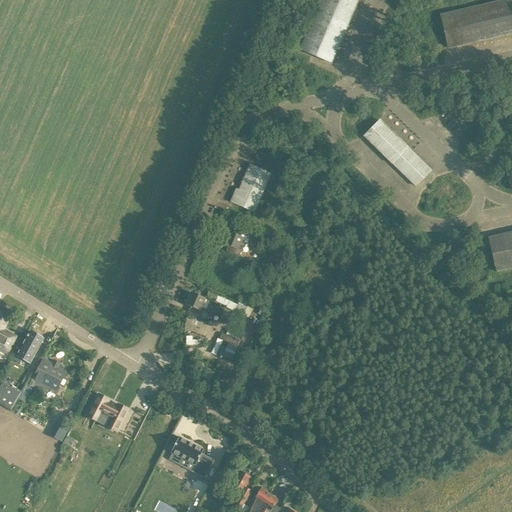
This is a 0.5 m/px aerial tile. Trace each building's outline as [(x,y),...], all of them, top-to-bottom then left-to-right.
[(359,0),(320,0),(298,50),(331,64),(359,0)] [(511,34),(511,0),(502,0),(440,14),(447,49),(511,34)] [(398,68),(396,58),(389,60),(392,69),(398,68)] [(380,120),(363,137),(392,165),(392,164),(415,187),(431,171),(408,148),(380,120)] [(256,211),(272,174),(249,164),(238,189),(235,189),(230,202),(254,213),(255,210),(256,211)] [(511,268),(511,231),(487,237),(496,272),(511,268)] [(243,238),(229,232),(223,244),(228,246),(226,251),(239,257),(243,248),(240,247),(243,238)] [(205,299),(191,293),(185,305),(190,307),(187,312),(201,318),(204,309),(201,308),(205,299)] [(229,301),(217,296),(215,302),(227,307),(226,308),(234,312),(231,319),(240,324),(249,305),(240,300),(238,303),(234,302),(234,303),(229,301)] [(0,350),(7,354),(15,337),(2,330),(9,317),(0,312),(0,350)] [(240,335),(228,330),(226,336),(238,340),(240,335)] [(43,339),(31,332),(15,361),(30,369),(32,366),(33,366),(43,347),(40,345),(43,339)] [(202,346),(202,340),(193,340),(193,336),(185,336),(185,347),(202,346)] [(50,366),(42,362),(29,386),(45,394),(48,389),(55,393),(58,388),(62,391),(66,384),(62,381),(65,375),(57,370),(59,367),(52,363),(50,366)] [(1,384),(0,386),(0,404),(10,411),(20,396),(1,384)] [(27,400),(32,390),(26,386),(20,396),(27,400)] [(98,394),(86,417),(95,421),(98,416),(111,423),(108,428),(117,433),(129,410),(118,404),(116,407),(108,403),(109,400),(98,394)] [(52,436),(62,441),(71,424),(62,419),(52,436)] [(169,463),(166,469),(173,473),(176,467),(191,474),(199,459),(174,446),(166,462),(169,463)] [(229,511),(231,511),(238,511),(250,492),(245,488),(251,478),(240,472),(232,487),(240,492),(229,511)] [(257,511),(261,506),(269,494),(261,489),(253,501),(256,502),(249,511),(257,511)] [(269,511),(278,500),(269,494),(261,506),(257,511),(269,511)]
